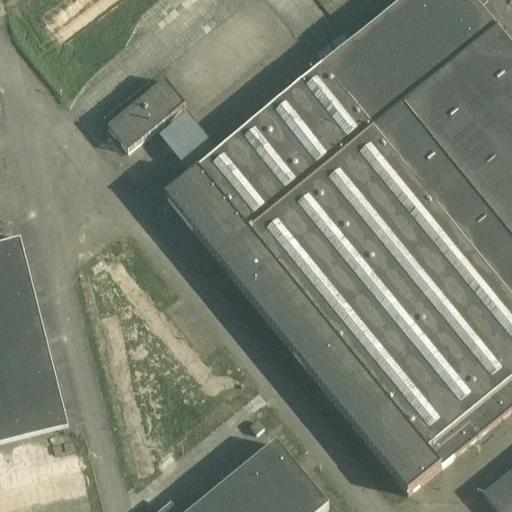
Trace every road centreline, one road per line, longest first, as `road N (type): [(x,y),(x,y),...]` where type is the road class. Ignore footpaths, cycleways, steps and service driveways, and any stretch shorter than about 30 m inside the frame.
road 1 (unknown): [(168,256),(93,256),(78,267),(81,323),(120,511)]
road 2 (unknown): [(132,511),(282,389)]
road 3 (unknown): [(79,143),(202,0)]
road 4 (unknown): [(282,389),(168,256)]
road 5 (unknown): [(383,511),(282,389)]
road 6 (unknown): [(168,256),(79,143)]
